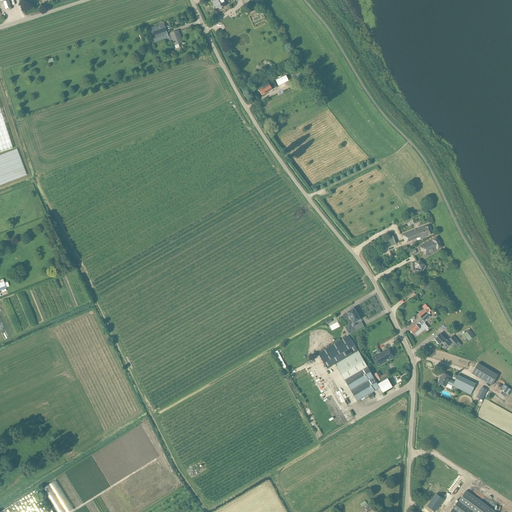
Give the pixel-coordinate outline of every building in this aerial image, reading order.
[(214,2),(217,8),(221,7),(221,8),(226,6),(223,0),(213,0),(214,2)] [(173,40),(175,46),(182,43),(178,31),(171,34),(168,35),(164,23),(149,29),(154,43),(169,38),(170,41),(173,40)] [(259,90),(263,96),(269,92),(273,89),(276,87),(276,86),(282,83),(287,81),(285,77),(280,79),(274,82),(274,81),(269,84),(266,86),(265,86),(259,90)] [(0,151),(12,148),(0,110),(0,151)] [(0,185),(27,177),(18,150),(0,155),(0,185)] [(430,226),(426,227),(425,226),(402,235),(405,243),(420,237),(420,239),(433,234),(430,226)] [(397,243),(395,236),(388,238),(391,245),(397,243)] [(442,247),(437,238),(420,247),(422,252),(423,252),(425,257),(438,250),(442,247)] [(415,263),(412,263),(412,271),(423,273),(426,266),(423,264),(420,260),(419,260),(415,262),(415,263)] [(424,310),(418,315),(422,319),(426,315),(428,318),(430,317),(428,313),(431,311),(428,307),(427,307),(426,305),(424,307),(423,308),(424,310)] [(354,309),(343,315),(348,325),(345,327),(349,335),(355,331),(353,327),(357,325),(356,322),(360,320),(354,309)] [(422,325),(419,322),(409,330),(413,335),(415,333),(417,336),(425,329),(426,330),(428,328),(424,323),(422,325)] [(475,337),(469,330),(465,333),(464,332),(461,335),(464,339),(466,338),(468,342),(475,337)] [(440,345),(442,343),(446,348),(451,344),(446,339),(445,340),(440,334),(435,339),(440,345)] [(349,335),(318,353),(327,369),(335,364),(357,402),(367,396),(368,397),(370,399),(374,396),(372,393),(380,388),(378,384),(349,335)] [(449,339),(454,346),(457,349),(461,345),(458,342),(453,336),(449,339)] [(373,357),(378,366),(394,357),(389,348),(376,356),(376,355),(373,357)] [(281,349),(274,352),(282,370),(289,367),(281,349)] [(478,363),(472,374),(492,386),(498,375),(478,363)] [(295,380),(308,374),(306,368),(293,374),(295,380)] [(379,383),(389,377),(387,373),(381,376),(379,372),(374,374),(379,383)] [(443,373),(438,383),(445,387),(446,386),(451,389),(452,386),(471,395),(476,384),(458,375),(454,382),(449,379),(450,377),(443,373)] [(387,379),(378,384),(383,393),(392,387),(387,379)] [(481,387),(476,397),(484,401),(486,396),(488,390),(481,387)] [(189,467),(194,477),(198,474),(193,465),(189,467)] [(43,487),(57,511),(69,511),(74,510),(57,480),(43,487)] [(52,511),(38,489),(0,511),(52,511)] [(495,511),(466,490),(459,501),(452,510),(455,511),(495,511)] [(437,495),(428,507),(434,511),(443,499),(437,495)]
